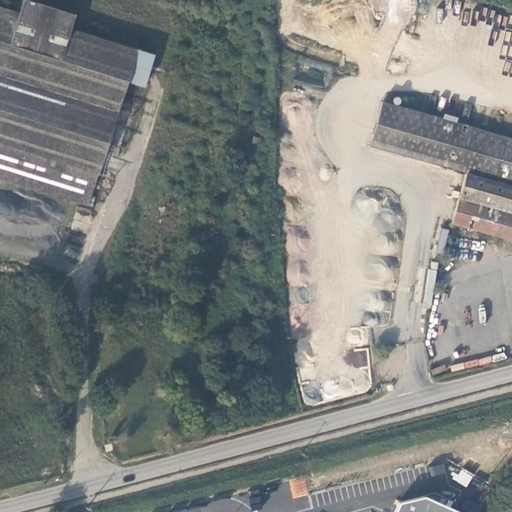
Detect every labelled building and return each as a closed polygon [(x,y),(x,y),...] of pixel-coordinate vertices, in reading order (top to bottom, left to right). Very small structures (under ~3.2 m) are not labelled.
[(70,29),(75,14),(30,0),(24,0),(20,13),(0,6),(0,177),(88,205),(128,80),(145,85),(154,55),(70,29)] [(427,120),(430,112),(383,99),(381,106),(427,120)] [(511,240),(511,136),(430,112),(427,120),(381,106),(379,115),(370,144),(467,172),(453,223),(511,240)] [(446,242),(449,230),(443,228),(440,240),(446,242)] [(428,271),(416,270),(413,303),(432,304),(435,265),(429,264),(428,271)] [(319,304),(316,278),(292,282),(296,308),(319,304)] [(124,370),(125,351),(115,350),(115,369),(124,370)] [(354,350),(298,355),(299,369),(307,368),(308,371),(355,367),(354,350)] [(134,436),(154,429),(146,406),(128,412),(134,436)] [(19,441),(0,445),(0,469),(24,464),(19,441)] [(455,511),(422,497),(398,503),(394,511),(455,511)]
